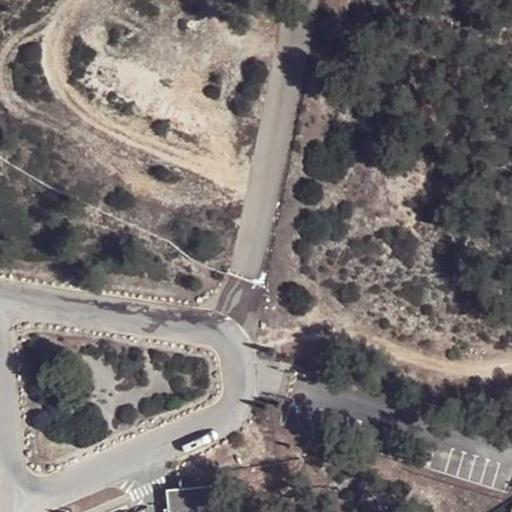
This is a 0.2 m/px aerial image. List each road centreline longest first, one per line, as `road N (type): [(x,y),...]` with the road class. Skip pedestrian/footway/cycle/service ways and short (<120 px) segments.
road 1 (residential): [(0,397),(12,484),(47,494),(225,417),(235,405),(240,368),(226,339),(212,332)]
road 2 (track): [(256,239),(348,321),(424,368),(511,356)]
road 3 (residential): [(212,332),(0,301)]
